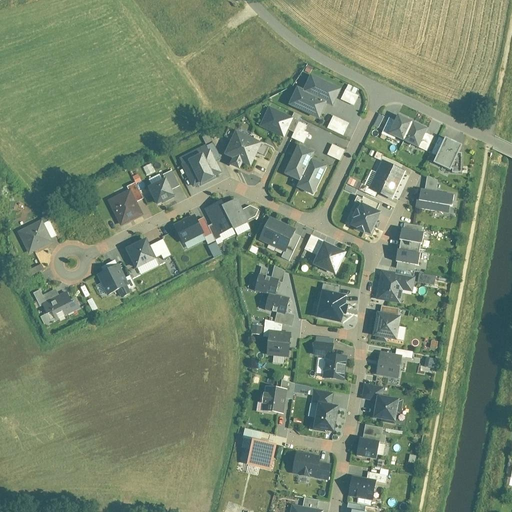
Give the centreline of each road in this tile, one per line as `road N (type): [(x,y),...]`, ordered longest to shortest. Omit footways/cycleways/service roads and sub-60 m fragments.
road 1 (residential): [(70,262),(223,181),(256,195)]
road 2 (residential): [(376,251),(345,450)]
road 3 (residential): [(261,0),(283,25),(381,89)]
road 4 (residential): [(381,89),(317,222)]
road 5 (residential): [(381,89),(511,151)]
